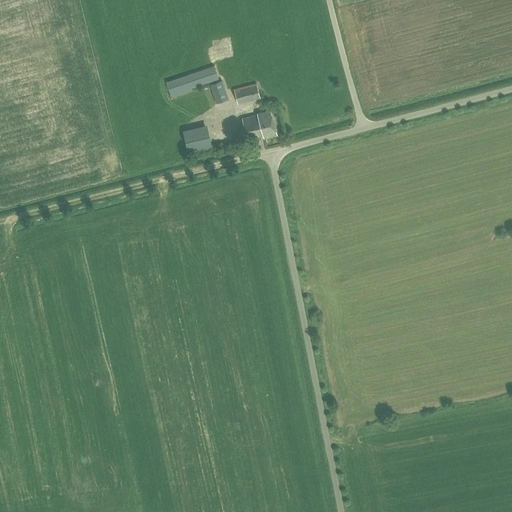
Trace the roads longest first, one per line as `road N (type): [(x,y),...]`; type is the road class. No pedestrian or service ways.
road 1 (unclassified): [(343,511),(272,149),(511,89)]
road 2 (track): [(0,221),(272,149)]
